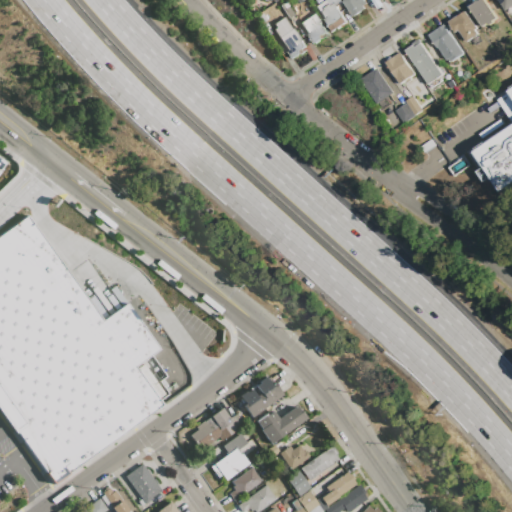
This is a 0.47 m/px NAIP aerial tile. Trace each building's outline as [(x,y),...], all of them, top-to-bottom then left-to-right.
[(332,32),(315,7),(324,0),(337,0),(345,10),(340,13),(346,22),(332,32)] [(339,0),(363,0),(366,4),(363,6),(365,10),(352,19),(339,0)] [(479,0),(480,1),(481,0),(483,0),(497,18),(492,21),(494,24),(492,26),(490,23),(484,27),(472,11),(471,11),(468,7),(474,2),(473,1),(475,0),(479,0)] [(499,0),(511,0),(511,7),(507,11),(499,0)] [(289,18),(280,5),(285,2),(294,15),(289,18)] [(475,31),(478,35),(467,43),(459,31),(456,33),(449,23),(465,12),(477,29),(475,31)] [(266,19),(261,22),(257,16),(261,13),(266,19)] [(321,38),(315,43),(301,22),(314,13),(327,32),(320,37),(321,38)] [(300,54),(294,59),(273,29),(276,27),(274,24),(284,17),(305,47),(298,52),(300,54)] [(429,35),(443,25),(463,54),(451,63),(449,60),(447,61),(429,35)] [(419,40),(443,75),(429,85),(405,52),(413,46),(412,45),(419,40)] [(392,59),(400,53),(415,75),(409,78),(411,81),(408,83),(406,80),(401,85),(386,63),(388,62),(387,60),(391,57),(392,59)] [(467,71),(459,58),(465,54),(474,67),(467,71)] [(377,69),(394,93),(377,105),(360,80),(377,69)] [(511,94),(510,92),(511,90),(511,186),(505,191),(491,172),(488,175),(491,179),(487,182),(480,172),(484,169),(486,171),(489,169),(477,152),(511,127),(511,94)] [(415,116),(407,104),(406,102),(413,97),(423,111),(415,116)] [(396,111),(407,104),(415,116),(404,124),(396,111)] [(0,234),(27,215),(100,320),(126,302),(159,349),(151,355),(166,376),(159,381),(168,394),(159,400),(161,404),(55,478),(48,467),(43,470),(16,432),(14,433),(0,413),(0,234)] [(281,394),(249,417),(242,406),(244,405),(238,396),(245,391),(246,392),(250,389),(256,396),(260,393),(254,386),(259,383),(258,382),(266,376),(271,385),(273,383),(281,394)] [(254,421),(265,414),(266,415),(272,411),(277,418),(294,406),(299,412),(301,411),(306,418),(269,444),(258,429),(259,428),(254,421)] [(221,408),(235,429),(228,434),(228,435),(220,441),(217,436),(198,449),(188,435),(196,429),(194,426),(204,420),(204,421),(209,417),(221,408)] [(245,443),(235,450),(234,448),(226,454),(221,446),(239,433),(245,443)] [(262,451),(273,444),(279,452),(268,459),(262,451)] [(288,446),(291,450),(297,445),(302,452),(306,451),(308,454),(306,458),(301,462),(302,462),(298,465),(298,464),(289,470),(278,453),(288,446)] [(308,481),(299,468),(331,445),(337,453),(334,455),(337,460),(308,481)] [(247,463),(224,480),(221,476),(218,478),(209,466),(226,454),(234,448),(235,450),(239,455),(241,453),(247,463)] [(160,490),(142,502),(123,476),(140,464),(160,490)] [(260,481),(232,500),(228,493),(233,490),(230,486),(233,485),(230,481),(250,467),(260,481)] [(296,471),(309,487),(298,496),(285,479),(296,471)] [(355,484),(337,496),(338,497),(325,506),(319,498),(327,492),(324,487),(346,471),(348,475),(350,473),(354,479),(352,480),(355,484)] [(268,480),(277,473),(289,491),(280,497),(268,480)] [(324,511),(323,510),(359,484),(365,492),(363,494),(366,498),(347,511),(345,511),(342,507),(335,511),(324,511)] [(275,499),(256,511),(249,511),(247,508),(242,511),(240,511),(236,505),(265,485),(275,499)] [(101,493),(102,490),(105,488),(108,488),(111,492),(114,491),(128,510),(125,511),(115,511),(109,503),(105,506),(99,497),(103,495),(101,493)] [(318,505),(307,511),(305,511),(296,500),(308,491),(318,505)] [(106,509),(102,511),(87,511),(85,508),(98,498),(106,509)] [(154,511),(168,502),(175,511),(154,511)]
